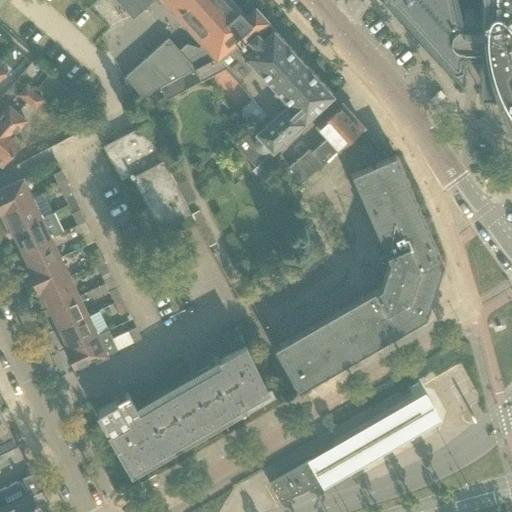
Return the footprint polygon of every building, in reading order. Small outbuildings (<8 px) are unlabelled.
[(117,0),(133,17),(151,0),(166,0),(205,42),(199,47),(187,43),(179,50),(169,39),(168,38),(124,77),(125,79),(142,97),(159,87),(159,88),(218,56),(237,39),(239,42),(241,40),(243,42),(267,21),(256,9),(260,6),(259,4),(254,7),(249,1),(250,0),(247,0),(238,9),(230,0),(117,0)] [(511,0),(479,0),(479,17),(473,17),(472,9),(462,10),(463,17),(459,17),(456,1),(455,0),(386,0),(461,82),(462,72),(462,63),(462,53),(468,53),(469,61),(477,60),(476,91),(492,92),(500,112),(510,131),(511,134),(511,0)] [(218,56),(159,88),(166,100),(225,68),(252,99),(238,111),(253,128),(235,144),(255,166),(252,169),(262,180),(276,166),(269,155),(283,142),(305,123),(305,122),(319,109),(334,95),(267,21),(243,42),(241,40),(239,42),(237,39),(218,56)] [(18,95),(27,102),(36,92),(27,84),(18,95)] [(36,92),(27,102),(35,110),(44,99),(36,92)] [(309,148),(288,167),(299,179),(301,182),(302,183),(308,177),(312,173),(337,151),(352,137),(363,127),(342,103),(327,116),(316,126),(327,138),(312,151),(309,148)] [(0,133),(17,113),(9,106),(0,115),(0,133)] [(17,113),(0,133),(0,165),(2,167),(23,142),(14,134),(26,121),(17,113)] [(143,125),(101,147),(120,181),(130,176),(147,207),(133,215),(146,239),(191,215),(143,125)] [(371,136),(363,127),(352,137),(360,146),(371,136)] [(435,266),(442,263),(395,155),(350,174),(385,255),(380,257),(371,285),(374,290),(273,349),(297,391),(424,317),(420,311),(426,294),(428,295),(432,284),(429,283),(435,266)] [(52,174),(58,186),(66,182),(60,170),(52,174)] [(0,213),(2,212),(31,198),(22,179),(0,188),(0,213)] [(66,182),(58,186),(63,198),(71,194),(66,182)] [(2,212),(11,232),(41,218),(31,198),(2,212)] [(71,213),(76,225),(84,221),(79,209),(71,213)] [(41,218),(11,232),(21,251),(50,237),(61,232),(52,213),(41,218)] [(84,221),(76,225),(82,237),(90,233),(84,221)] [(21,251),(30,270),(59,257),(50,237),(21,251)] [(89,252),(95,264),(103,260),(97,249),(89,252)] [(28,271),(27,272),(36,292),(38,291),(39,290),(69,276),(59,257),(30,270),(28,271)] [(103,260),(95,264),(101,276),(108,272),(103,260)] [(39,290),(49,310),(78,296),(69,276),(39,290)] [(108,291),(114,303),(121,299),(116,288),(108,291)] [(49,310),(58,329),(87,315),(78,296),(49,310)] [(121,299),(114,303),(119,315),(127,311),(121,299)] [(87,315),(58,329),(67,349),(108,329),(99,312),(88,317),(87,315)] [(127,331),(133,343),(140,339),(135,327),(127,331)] [(67,349),(64,350),(74,371),(77,369),(106,355),(118,350),(108,329),(67,349)] [(110,432),(133,471),(148,462),(146,459),(162,450),(164,453),(192,436),(190,433),(206,424),(208,427),(221,420),(222,422),(269,395),(244,345),(136,408),(127,393),(97,411),(98,413),(99,412),(109,429),(108,430),(109,432),(110,432)] [(323,490),(441,421),(425,393),(306,462),(323,490)] [(0,428),(0,440),(12,435),(7,425),(0,428)] [(0,453),(16,446),(12,435),(0,440),(0,453)] [(321,481),(309,460),(269,483),(279,501),(302,492),(321,481)] [(19,481),(0,489),(0,503),(1,505),(2,507),(3,506),(5,511),(37,511),(36,508),(37,507),(35,504),(33,504),(29,496),(42,489),(34,473),(21,480),(19,481)]
